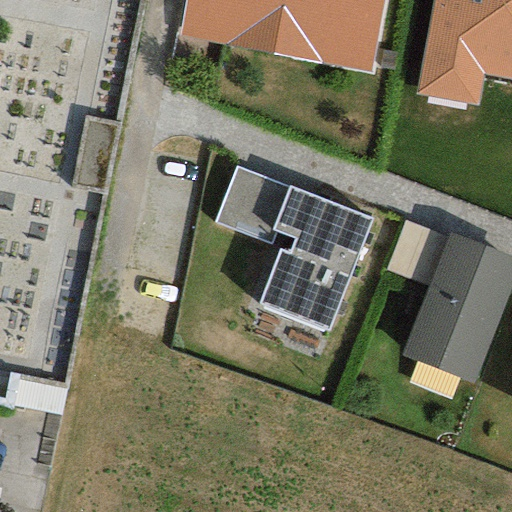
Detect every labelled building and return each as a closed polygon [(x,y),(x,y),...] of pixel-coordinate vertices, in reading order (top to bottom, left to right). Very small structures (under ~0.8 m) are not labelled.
[(383,0),(184,0),(178,38),(370,74),(383,0)] [(511,0),(431,0),(416,93),(476,103),(481,75),(511,80),(511,0)] [(270,229),(287,188),(233,167),(211,222),(268,245),(274,231),(270,229)] [(370,220),(287,188),(270,229),(274,231),(293,238),(287,254),(278,250),(255,305),(325,333),(370,220)] [(391,265),(423,275),(438,229),(405,219),(391,265)] [(511,284),(511,256),(446,231),(397,356),(472,385),(511,284)] [(63,407),(66,374),(6,369),(3,402),(63,407)]
